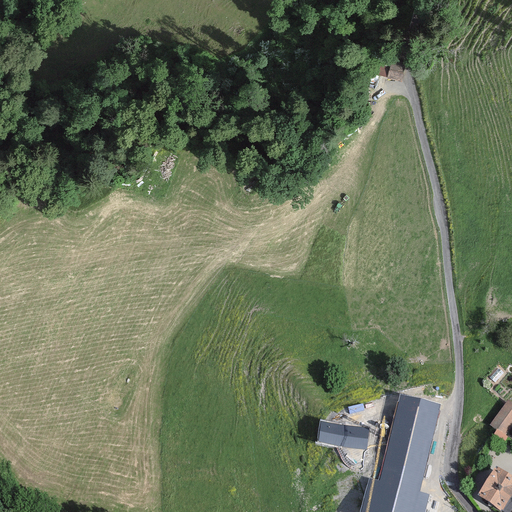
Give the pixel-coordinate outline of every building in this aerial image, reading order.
[(391,60),(382,58),(379,73),(389,74),(388,77),(403,81),(407,61),(392,58),(391,60)] [(372,481),(363,511),(423,511),(428,497),(417,494),(432,438),(440,406),(404,396),(380,483),(372,481)] [(511,404),(508,402),(492,425),(499,429),(496,434),(505,440),(508,436),(506,435),(511,426),(511,404)] [(367,430),(322,424),(320,441),(364,447),(367,430)] [(511,491),(511,478),(496,468),(479,495),(501,509),(511,491)]
